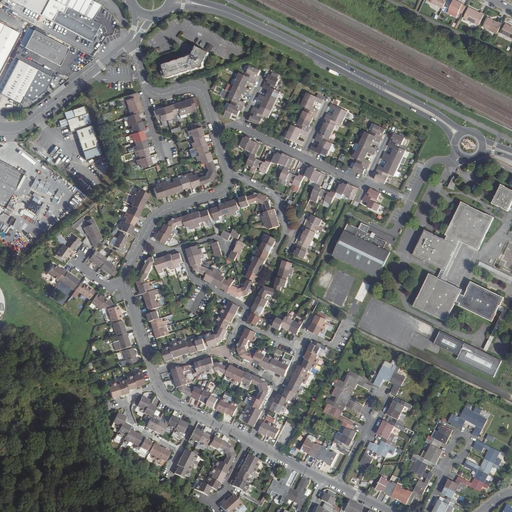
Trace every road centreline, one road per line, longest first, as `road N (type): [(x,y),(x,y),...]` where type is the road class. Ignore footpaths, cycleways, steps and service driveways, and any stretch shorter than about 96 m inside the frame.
road 1 (residential): [(410,201),(239,126),(214,130)]
road 2 (residential): [(229,177),(273,196),(284,224),(247,306)]
road 3 (secondary): [(467,132),(321,57)]
road 4 (secondary): [(321,57),(439,122),(455,145)]
road 5 (unclassified): [(0,127),(24,124),(131,41)]
road 6 (track): [(41,511),(38,422),(24,390)]
road 7 (secondary): [(208,6),(321,57)]
